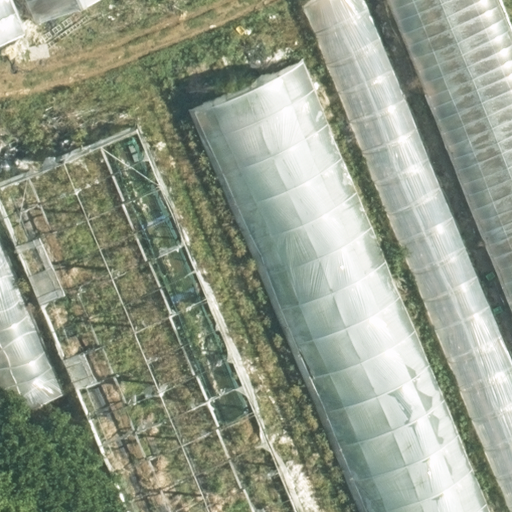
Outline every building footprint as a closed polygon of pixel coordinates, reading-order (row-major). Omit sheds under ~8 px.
[(0,0),(0,42),(21,34),(6,0),(0,0)] [(28,0),(40,25),(98,0),(28,0)] [(508,511),(511,511),(511,373),(359,0),(320,0),(302,7),(508,511)] [(386,0),(511,311),(511,39),(496,0),(386,0)] [(487,511),(302,66),(196,110),(363,511),(487,511)] [(302,511),(140,127),(0,186),(0,206),(128,511),(302,511)] [(0,421),(62,395),(0,247),(0,421)]
